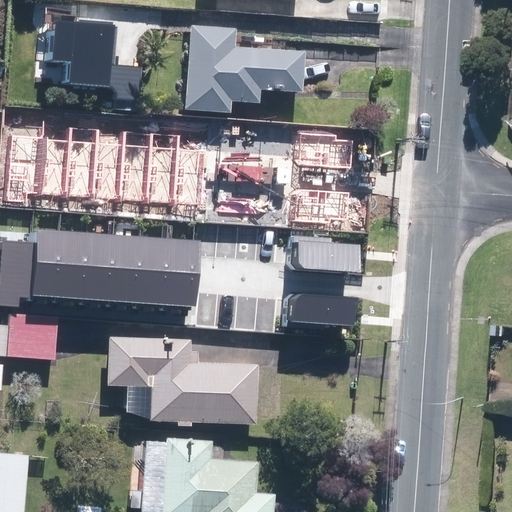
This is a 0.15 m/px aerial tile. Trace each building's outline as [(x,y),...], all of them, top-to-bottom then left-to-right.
[(98,88),(103,25),(64,22),(63,30),(43,28),(40,64),(57,66),(56,85),(98,88)] [(228,30),(185,27),(180,110),(223,112),(224,100),(252,102),(253,90),(292,93),(295,53),(227,48),(228,30)] [(71,128),(70,141),(66,196),(93,198),(97,130),(71,128)] [(124,131),(97,130),(93,198),(119,199),(124,131)] [(152,133),(124,131),(119,199),(147,202),(152,133)] [(180,135),(152,133),(147,202),(176,204),(180,149),(180,135)] [(47,137),(12,134),(6,201),(27,202),(27,193),(43,194),(47,139),(47,137)] [(301,134),(299,160),(303,164),(350,167),(352,142),(335,140),(336,136),(301,134)] [(70,141),(47,139),(43,194),(66,196),(70,141)] [(180,149),(176,204),(201,205),(205,151),(180,149)] [(296,195),(295,221),(330,223),(330,218),(347,219),(349,193),(302,190),(296,195)] [(37,230),(37,243),(33,296),(54,297),(58,231),(37,230)] [(88,232),(58,231),(54,297),(83,299),(88,232)] [(113,234),(88,232),(83,299),(109,301),(113,234)] [(140,236),(113,234),(109,301),(135,303),(140,236)] [(162,238),(140,236),(135,303),(157,304),(162,238)] [(330,238),(300,237),(299,262),(304,268),(359,271),(360,245),(330,244),(330,238)] [(201,240),(162,238),(157,304),(196,307),(201,240)] [(37,243),(2,240),(0,270),(0,305),(19,307),(20,297),(29,298),(29,301),(33,301),(33,296),(37,243)] [(296,299),(294,320),(354,325),(356,299),(303,294),(296,299)] [(0,326),(0,356),(48,360),(51,320),(6,317),(5,327),(0,326)] [(103,340),(102,386),(145,387),(144,419),(248,422),(249,366),(182,364),(182,342),(103,340)] [(140,441),(135,511),(267,511),(268,496),(250,495),(252,462),(204,459),(205,442),(159,439),(158,442),(140,441)] [(18,511),(22,455),(0,453),(0,511),(18,511)]
